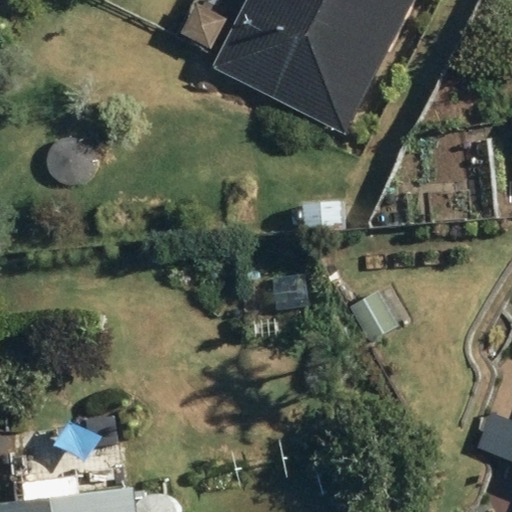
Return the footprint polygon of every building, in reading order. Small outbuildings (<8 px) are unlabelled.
[(0,0),(0,16),(8,0),(0,0)] [(241,0),(208,68),(344,135),(410,0),(241,0)] [(220,23),(188,8),(174,37),(205,52),(220,23)] [(253,178),(224,180),(226,213),(255,211),(253,178)] [(341,201),(298,203),(299,232),(342,230),(341,201)] [(416,326),(388,283),(347,310),(376,353),(416,326)] [(0,498),(0,511),(130,511),(127,484),(0,498)]
